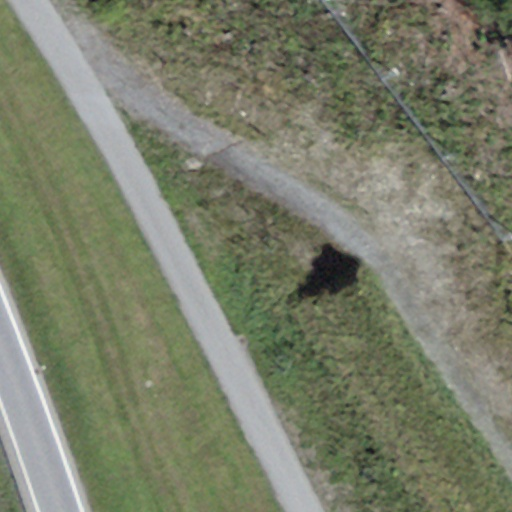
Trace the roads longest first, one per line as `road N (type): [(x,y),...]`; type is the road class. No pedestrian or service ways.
road 1 (track): [(303,511),(88,96),(28,0)]
road 2 (tertiary): [(57,511),(0,350)]
